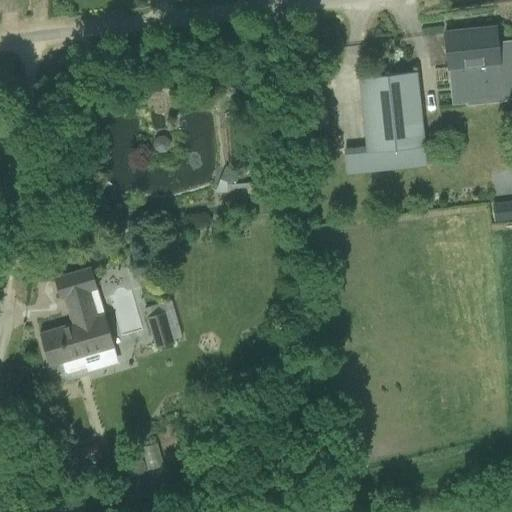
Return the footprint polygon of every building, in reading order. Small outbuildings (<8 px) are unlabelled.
[(450,84),(467,82),(511,77),(511,42),(497,44),(496,27),(444,33),(450,84)] [(413,145),(424,144),(416,72),(358,77),(366,151),(369,151),(370,164),(415,159),(413,145)] [(511,167),(497,168),(498,199),(511,198),(511,167)] [(260,187),(258,187),(260,213),(285,210),(282,185),(260,187)] [(497,208),(511,207),(511,200),(496,202),(497,208)] [(511,209),(496,210),(496,219),(511,218),(511,209)] [(70,324),(40,333),(49,366),(60,362),(64,376),(87,369),(83,355),(117,345),(105,312),(103,312),(89,267),(53,279),(59,301),(63,300),(70,324)] [(174,342),(166,310),(148,315),(156,347),(174,342)] [(118,481),(147,472),(139,446),(111,454),(118,481)]
